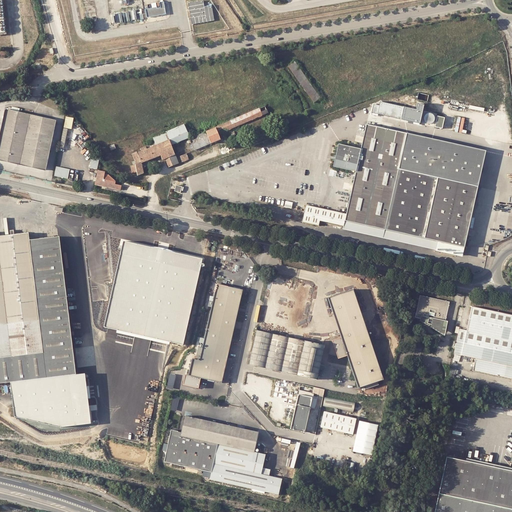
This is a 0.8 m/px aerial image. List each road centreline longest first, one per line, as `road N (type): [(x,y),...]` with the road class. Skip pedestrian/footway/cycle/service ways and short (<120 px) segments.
road 1 (unclassified): [(66,75),(471,3)]
road 2 (tertiary): [(0,181),(269,239)]
road 3 (unclassified): [(269,239),(238,391),(273,431),(314,438)]
road 4 (tertiary): [(269,239),(465,282)]
